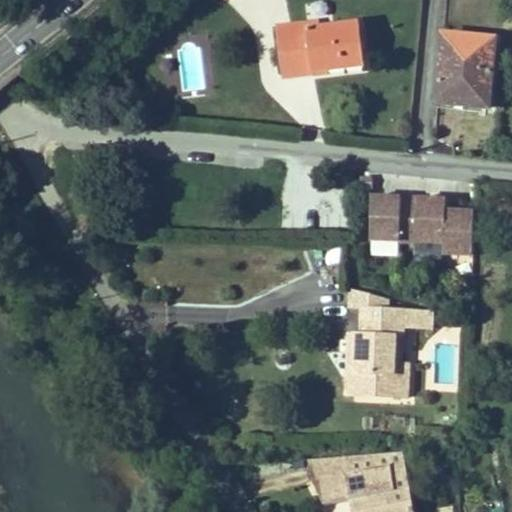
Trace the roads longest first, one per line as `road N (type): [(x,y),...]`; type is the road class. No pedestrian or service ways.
road 1 (residential): [(511,173),(24,128)]
road 2 (residential): [(24,128),(246,511)]
